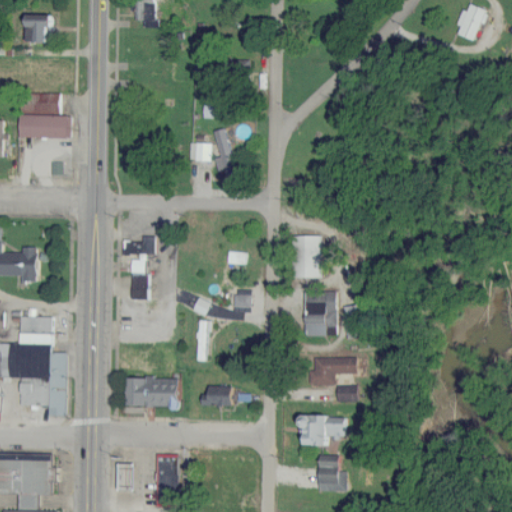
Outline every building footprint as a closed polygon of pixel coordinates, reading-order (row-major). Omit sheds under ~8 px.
[(160,21),(159,0),(146,0),(140,0),(140,22),(160,21)] [(460,34),(479,41),(491,11),(475,4),(472,12),(469,10),(460,34)] [(32,43),(56,43),(57,16),(32,15),(32,43)] [(239,61),(239,69),(245,70),(254,71),(255,62),(239,61)] [(65,114),(65,95),(32,94),(31,113),(65,114)] [(208,118),(231,119),(232,111),(226,111),(226,106),(209,105),(208,118)] [(24,138),(75,139),(75,117),(25,116),(24,138)] [(0,156),(8,157),(8,121),(0,121),(0,156)] [(242,176),(229,129),(219,132),(226,158),(220,159),(224,172),(230,170),(232,179),(242,176)] [(193,160),(215,161),(216,144),(194,143),(193,160)] [(55,175),(67,176),(67,162),(56,162),(55,175)] [(324,234),(299,234),(300,277),(325,277),(324,234)] [(128,253),(159,254),(159,238),(129,237),(128,253)] [(0,273),(29,274),(29,280),(44,280),(43,246),(28,246),(28,252),(8,252),(8,242),(0,242),(0,273)] [(249,265),(250,252),(233,251),(232,263),(249,265)] [(136,259),(135,272),(149,272),(150,259),(136,259)] [(137,299),(153,299),(154,274),(138,273),(137,299)] [(342,292),(311,291),(310,335),(331,336),(332,327),(341,327),(342,292)] [(256,295),(239,294),(238,306),(255,306),(256,295)] [(0,409),(2,410),(3,385),(0,384),(0,376),(26,377),(25,405),(54,406),(54,416),(71,416),(72,352),(57,352),(57,316),(25,316),(24,343),(0,342),(0,310),(2,311),(2,298),(0,298),(0,409)] [(354,339),(378,335),(372,302),(348,306),(354,339)] [(314,385),(340,385),(339,373),(362,373),(362,357),(319,358),(319,368),(314,369),(314,385)] [(132,406),(184,407),(184,377),(133,376),(132,406)] [(207,405),(237,405),(238,386),(214,385),(214,395),(208,395),(207,405)] [(342,401),(363,402),(363,386),(342,386),(342,401)] [(352,416),(307,414),(306,444),(334,445),(334,435),(351,435),(352,416)] [(0,491),(24,492),(24,510),(8,509),(8,511),(62,511),(63,511),(43,510),(44,493),(57,494),(57,481),(62,481),(62,467),(58,467),(58,453),(0,452),(0,491)] [(183,507),(184,455),(161,454),(160,506),(183,507)] [(352,471),(344,471),(345,459),(324,458),(323,490),(352,491),(352,471)]
